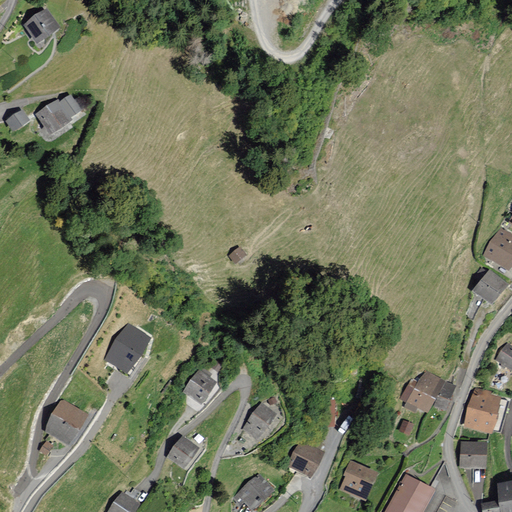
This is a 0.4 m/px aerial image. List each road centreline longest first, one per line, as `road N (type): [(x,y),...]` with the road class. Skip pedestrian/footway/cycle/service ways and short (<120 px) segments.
road 1 (residential): [(143,489),(168,443),(242,383),(245,397),(214,465),(205,511)]
road 2 (residential): [(511,303),(477,354),(449,437),(471,511)]
road 3 (track): [(254,0),(262,41),(279,57),(296,54),(340,0)]
